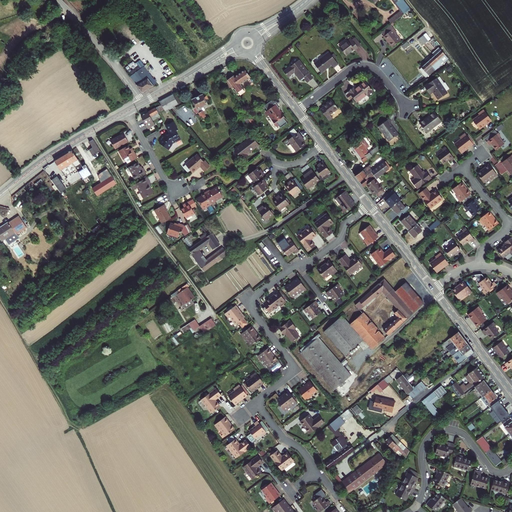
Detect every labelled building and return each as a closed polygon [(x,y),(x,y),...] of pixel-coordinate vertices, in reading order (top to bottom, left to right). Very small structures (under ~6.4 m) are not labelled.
[(392,0),(401,11),(394,17),(396,20),(410,9),(403,0),(373,0),(375,2),(378,0),(392,0)] [(391,24),(382,32),(385,36),(384,36),(393,47),(401,40),(396,34),(397,33),(394,29),(395,28),(393,26),(391,24)] [(353,37),(351,38),(358,46),(360,44),(355,38),(354,38),(353,37)] [(359,47),(358,46),(351,38),(340,47),(346,55),(354,49),(355,50),(359,47)] [(433,54),(435,57),(441,51),(439,48),(433,54)] [(442,50),(435,57),(441,64),(442,65),(446,61),(448,59),(442,50)] [(333,68),(338,64),(334,59),(332,55),(329,52),(314,64),(321,73),(331,65),(333,68)] [(435,57),(429,62),(435,70),(441,64),(435,57)] [(294,72),(301,80),(304,78),(307,82),(313,79),(299,60),(284,72),(288,77),(294,72)] [(422,68),(429,75),(435,70),(429,62),(422,68)] [(130,77),(143,93),(152,86),(157,82),(145,66),(130,77)] [(422,68),(420,70),(427,79),(430,77),(429,75),(422,68)] [(233,76),(227,80),(236,93),(237,92),(239,95),(243,92),(242,89),(243,88),(240,84),(250,77),(244,70),(234,77),(233,76)] [(439,77),(437,79),(446,91),(449,89),(444,83),(443,84),(439,77)] [(436,78),(424,87),(430,94),(433,92),(438,99),(447,93),(446,91),(437,79),(436,78)] [(355,89),(353,88),(345,94),(350,100),(353,98),(357,102),(367,94),(368,96),(374,92),(366,81),(355,89)] [(180,103),(175,93),(159,102),(161,105),(163,109),(165,111),(168,109),(180,103)] [(207,105),(205,100),(203,97),(202,94),(192,99),(196,107),(193,108),(195,114),(198,113),(203,123),(205,122),(203,117),(205,116),(201,108),(207,105)] [(272,100),(263,106),(267,111),(269,109),(268,108),(275,103),(272,100)] [(330,115),(338,108),(332,100),(323,106),(324,107),(321,110),(329,120),(332,118),(330,115)] [(276,104),(275,103),(268,108),(269,109),(267,111),(269,115),(272,120),(271,121),(276,127),(278,125),(280,128),(287,123),(284,120),(285,120),(281,114),(280,114),(278,111),(279,110),(276,104)] [(155,108),(140,116),(147,128),(154,125),(152,121),(160,117),(157,113),(155,108)] [(485,124),(486,125),(492,121),(484,110),(479,114),(480,116),(473,121),(480,129),(484,127),(483,126),(485,124)] [(441,121),(435,113),(420,123),(427,132),(441,121)] [(249,120),(247,118),(244,120),(251,130),(254,127),(253,127),(249,120)] [(391,122),(389,119),(379,127),(389,141),(398,135),(390,124),(391,122)] [(159,144),(168,151),(172,146),(171,145),(172,144),(175,142),(176,143),(180,140),(176,132),(178,130),(173,122),(165,126),(169,133),(165,136),(164,137),(163,136),(159,141),(161,142),(159,144)] [(488,140),(487,141),(489,145),(491,143),(496,150),(504,144),(499,137),(501,136),(498,133),(495,129),(486,137),(488,140)] [(246,154),(254,149),(251,145),(257,141),(250,130),(243,136),(247,140),(234,150),(242,160),(248,156),(246,154)] [(301,140),(302,138),(298,133),(287,141),(296,152),(305,145),(302,142),(301,140)] [(110,141),(115,149),(128,142),(123,134),(110,141)] [(462,153),(466,150),(465,149),(468,147),(468,148),(474,144),(467,136),(466,134),(461,138),(461,139),(455,144),(462,153)] [(360,159),(363,163),(380,150),(377,146),(369,152),(366,149),(369,147),(363,139),(352,147),(361,158),(360,159)] [(99,151),(92,140),(89,142),(92,148),(89,149),(93,155),(99,151)] [(257,141),(251,145),(254,149),(260,144),(257,141)] [(128,146),(119,151),(124,160),(125,159),(128,164),(138,158),(132,148),(130,149),(128,146)] [(443,151),(437,156),(443,164),(450,160),(451,161),(454,159),(446,147),(442,150),(443,151)] [(83,168),(72,151),(67,154),(78,171),(83,168)] [(62,157),(67,166),(69,165),(74,174),(78,171),(67,154),(62,157)] [(511,154),(502,162),(506,167),(507,167),(509,169),(508,170),(511,174),(511,173),(511,154)] [(185,165),(190,171),(205,162),(204,161),(203,162),(197,155),(194,157),(189,161),(190,161),(185,165)] [(65,167),(67,166),(62,157),(54,161),(66,179),(71,176),(65,167)] [(210,167),(205,162),(190,171),(192,173),(197,170),(196,169),(199,166),(204,172),(210,167)] [(322,162),(319,164),(320,166),(318,167),(315,169),(322,178),(329,172),(322,162)] [(367,181),(374,175),(376,178),(389,169),(385,164),(384,162),(373,171),(370,168),(371,166),(370,165),(355,176),(359,182),(365,178),(367,181)] [(500,162),(496,165),(502,174),(507,171),(500,162)] [(135,180),(146,174),(143,168),(141,170),(140,167),(137,163),(128,168),(135,180)] [(489,164),(484,168),(485,169),(482,171),(481,170),(477,173),(484,182),(491,178),(492,179),(497,174),(489,164)] [(424,173),(422,171),(417,165),(410,170),(415,177),(411,180),(417,188),(431,177),(427,171),(425,172),(424,173)] [(44,171),(49,177),(51,180),(58,190),(63,186),(50,167),(44,171)] [(90,173),(86,167),(83,168),(78,171),(82,178),(90,173)] [(260,173),(258,171),(256,168),(248,174),(254,182),(264,174),(262,171),(260,173)] [(306,177),(304,178),(300,181),(307,190),(319,181),(311,170),(305,175),(306,177)] [(364,188),(367,185),(375,179),(376,178),(374,175),(367,181),(361,185),(364,188)] [(147,178),(132,186),(134,190),(137,188),(144,199),(153,193),(149,186),(151,184),(147,178)] [(295,178),(292,180),(299,190),(302,187),(295,178)] [(267,188),(265,186),(263,184),(265,182),(263,179),(252,187),(258,195),(267,188)] [(383,189),(375,179),(367,185),(375,195),(377,194),(383,189)] [(289,184),(287,186),(285,188),(291,196),(299,190),(292,180),(291,180),(288,182),(289,184)] [(473,196),(467,188),(466,189),(464,186),(465,185),(462,182),(453,189),(458,195),(457,196),(461,201),(462,200),(464,202),(473,196)] [(204,193),(210,204),(215,202),(215,201),(222,197),(217,187),(210,191),(209,190),(204,193)] [(436,189),(432,193),(433,194),(431,195),(430,194),(426,188),(419,193),(430,208),(443,198),(436,189)] [(339,206),(342,210),(343,212),(354,204),(348,195),(348,194),(345,190),(335,198),(340,205),(339,206)] [(399,201),(400,200),(392,190),(383,199),(392,208),(399,201)] [(210,204),(204,193),(201,195),(201,196),(196,199),(202,209),(206,208),(209,213),(214,211),(210,204)] [(278,198),(276,199),(272,202),(279,211),(288,204),(280,193),(277,196),(278,198)] [(476,198),(465,206),(467,210),(468,208),(473,215),(481,209),(476,202),(478,201),(476,198)] [(191,208),(196,206),(193,200),(183,205),(184,208),(180,210),(185,219),(194,214),(191,208)] [(399,201),(392,208),(400,217),(409,209),(406,206),(405,207),(399,201)] [(162,223),(171,219),(166,210),(166,209),(164,205),(155,210),(162,223)] [(265,206),(263,207),(261,209),(259,207),(256,210),(264,220),(272,214),(265,206)] [(499,223),(495,218),(494,219),(492,217),(493,216),(490,211),(479,219),(483,224),(484,223),(489,230),(499,223)] [(327,227),(326,226),(328,225),(329,226),(333,223),(326,214),(314,223),(325,238),(332,233),(327,227)] [(406,229),(409,232),(417,224),(408,214),(401,221),(407,228),(406,229)] [(5,239),(7,243),(8,245),(19,238),(16,234),(26,227),(19,216),(8,223),(0,227),(0,239),(1,241),(5,239)] [(429,228),(432,231),(440,223),(437,220),(429,228)] [(178,225),(170,223),(167,234),(178,237),(180,231),(182,232),(184,236),(191,231),(187,224),(184,226),(184,225),(178,223),(178,225)] [(417,224),(409,232),(414,238),(423,230),(417,224)] [(378,237),(374,232),(372,232),(370,230),(372,229),(369,225),(359,232),(364,239),(363,239),(367,245),(378,237)] [(310,238),(311,239),(315,236),(309,227),(296,236),(308,251),(314,246),(310,240),(309,239),(310,238)] [(463,232),(457,237),(463,245),(470,240),(471,242),(474,239),(466,228),(462,230),(463,232)] [(201,257),(202,256),(198,250),(209,242),(213,248),(219,245),(211,233),(188,250),(203,271),(226,253),(222,248),(206,261),(204,262),(201,257)] [(505,242),(506,242),(507,244),(504,246),(499,249),(505,256),(510,252),(511,254),(511,238),(505,242)] [(298,250),(289,239),(286,241),(287,243),(281,248),(287,256),(293,251),(295,253),(298,250)] [(454,241),(444,249),(450,257),(457,252),(457,253),(461,250),(454,241)] [(379,266),(394,255),(389,248),(383,253),(382,254),(381,252),(382,251),(379,247),(370,254),(379,266)] [(443,266),(444,267),(449,263),(441,253),(436,257),(436,258),(430,263),(437,272),(441,269),(440,268),(443,266)] [(352,260),(350,261),(349,260),(345,254),(338,259),(349,274),(362,265),(355,256),(351,259),(352,260)] [(321,267),(320,266),(316,269),(324,278),(330,273),(332,275),(337,271),(329,260),(323,264),(324,265),(321,267)] [(482,291),(485,294),(496,285),(493,282),(491,284),(486,277),(485,278),(482,274),(478,274),(474,275),(479,282),(478,283),(483,290),(482,291)] [(305,288),(297,278),(288,284),(287,284),(283,287),(291,297),(297,292),(298,293),(303,290),(305,288)] [(355,305),(359,310),(381,290),(384,288),(385,290),(389,287),(383,280),(355,305)] [(464,281),(459,285),(459,286),(457,288),(456,287),(452,290),(459,299),(465,295),(466,295),(472,291),(464,281)] [(394,292),(392,290),(385,295),(396,308),(392,311),(396,316),(395,317),(396,319),(383,330),(387,335),(423,302),(405,282),(394,292)] [(186,283),(171,295),(173,297),(174,296),(181,307),(185,307),(193,303),(191,300),(194,298),(187,287),(188,286),(186,283)] [(339,287),(336,284),(325,292),(328,295),(330,294),(335,301),(343,294),(338,288),(339,287)] [(511,299),(511,293),(510,291),(511,290),(507,285),(497,293),(501,298),(502,297),(507,304),(511,299)] [(384,288),(381,290),(385,295),(392,290),(389,287),(385,290),(384,288)] [(270,298),(269,297),(265,300),(266,302),(268,304),(264,306),(262,308),(266,314),(272,309),(272,310),(279,305),(279,306),(285,301),(277,291),(272,295),(273,296),(270,298)] [(317,304),(314,300),(303,309),(306,312),(307,311),(312,318),(320,312),(315,305),(317,304)] [(235,305),(225,313),(228,317),(230,316),(235,324),(238,322),(242,328),(247,324),(243,318),(244,317),(241,313),(240,314),(238,311),(239,310),(235,305)] [(475,322),(475,323),(478,327),(487,320),(482,313),(483,312),(478,306),(468,314),(472,320),(473,319),(475,322)] [(372,349),(377,344),(384,338),(362,313),(350,324),(363,339),(372,349)] [(344,356),(363,339),(350,324),(349,324),(342,316),(323,332),(344,356)] [(200,325),(205,333),(217,325),(213,318),(200,325)] [(195,320),(181,329),(183,332),(191,327),(195,333),(201,329),(195,320)] [(295,328),(289,320),(278,328),(282,334),(284,333),(292,343),(299,337),(293,329),(295,328)] [(493,323),(482,331),(484,334),(487,333),(491,339),(499,333),(495,327),(496,326),(493,323)] [(260,338),(257,334),(256,335),(254,333),(255,331),(251,327),(241,334),(245,340),(247,340),(251,345),(260,338)] [(461,336),(457,332),(440,345),(443,350),(449,345),(461,336)] [(455,346),(464,340),(461,336),(449,345),(449,346),(446,348),(448,351),(451,349),(455,346)] [(318,337),(300,353),(333,391),(351,375),(318,337)] [(454,352),(454,353),(467,343),(464,340),(455,346),(457,348),(453,351),(451,349),(448,351),(451,354),(454,352)] [(502,341),(493,348),(496,352),(497,352),(502,358),(510,352),(504,346),(505,345),(502,341)] [(459,364),(473,352),(467,343),(454,353),(452,355),(459,364)] [(276,359),(273,355),(272,356),(270,354),(271,353),(267,348),(257,355),(261,361),(262,360),(267,366),(276,359)] [(459,386),(463,392),(484,376),(477,367),(468,373),(468,374),(465,377),(469,382),(465,385),(463,383),(459,386)] [(251,392),(255,389),(254,388),(257,386),(258,387),(263,383),(255,372),(250,376),(251,377),(244,383),(251,392)] [(392,379),(388,375),(383,379),(387,384),(392,379)] [(412,386),(402,375),(395,379),(407,394),(408,393),(412,398),(417,393),(412,386)] [(377,384),(382,390),(385,388),(388,385),(387,384),(383,379),(377,384)] [(304,386),(297,390),(304,399),(306,398),(307,399),(311,395),(311,394),(316,390),(309,380),(303,385),(304,386)] [(483,380),(474,386),(482,397),(491,390),(483,380)] [(412,386),(417,393),(425,387),(421,381),(414,386),(413,385),(412,386)] [(459,386),(455,382),(450,386),(459,397),(464,393),(463,392),(459,386)] [(234,404),(238,401),(238,400),(240,398),(241,399),(247,395),(239,385),(233,389),(234,390),(227,395),(234,404)] [(441,385),(421,401),(435,417),(439,414),(435,409),(436,408),(431,403),(438,397),(438,398),(446,392),(441,385)] [(215,401),(214,400),(215,399),(221,394),(215,388),(201,399),(211,412),(220,405),(216,401),(215,401)] [(496,398),(491,390),(482,397),(480,398),(486,406),(487,405),(489,407),(490,407),(496,402),(494,399),(496,398)] [(281,397),(280,397),(277,397),(279,404),(278,405),(283,411),(291,405),(293,406),(295,404),(295,403),(296,402),(287,391),(283,394),(284,395),(281,397)] [(369,400),(367,409),(380,412),(381,408),(386,409),(386,410),(391,412),(394,401),(375,396),(374,401),(369,400)] [(496,402),(490,407),(501,422),(509,416),(501,405),(503,404),(500,399),(496,402)] [(356,405),(352,409),(356,414),(360,410),(356,405)] [(339,416),(344,422),(353,415),(348,408),(339,416)] [(310,419),(311,418),(308,414),(299,421),(309,433),(324,421),(319,415),(312,420),(311,421),(310,419)] [(219,430),(220,429),(225,435),(234,428),(231,424),(230,425),(228,422),(229,422),(225,416),(214,424),(219,430)] [(344,422),(339,416),(330,424),(335,430),(336,429),(344,422)] [(502,424),(510,434),(511,432),(511,420),(510,418),(502,424)] [(262,420),(259,423),(265,431),(268,429),(262,420)] [(254,423),(255,425),(248,430),(250,433),(246,436),(251,443),(256,439),(255,438),(261,433),(262,434),(266,432),(265,431),(259,423),(257,421),(254,423)] [(330,424),(327,425),(337,437),(340,435),(336,429),(335,430),(330,424)] [(232,434),(226,439),(229,443),(235,438),(232,434)] [(384,441),(395,451),(398,449),(401,453),(405,457),(409,451),(391,434),(384,441)] [(340,435),(337,437),(330,443),(336,451),(337,450),(338,452),(324,462),(328,468),(353,449),(350,444),(347,446),(346,447),(344,445),(346,444),(346,442),(341,435),(340,435)] [(491,449),(482,436),(476,441),(485,453),(491,449)] [(237,443),(238,442),(235,438),(229,443),(226,445),(236,457),(250,446),(245,439),(239,444),(238,445),(237,443)] [(451,454),(454,445),(446,442),(445,445),(438,443),(435,454),(446,457),(447,453),(451,454)] [(501,462),(491,449),(485,453),(495,466),(501,462)] [(287,452),(283,455),(284,456),(282,457),(281,456),(277,450),(270,455),(281,470),(294,461),(287,452)] [(379,453),(340,483),(347,493),(386,463),(379,453)] [(261,472),(258,468),(257,469),(255,467),(256,466),(262,462),(257,455),(243,466),(252,479),(261,472)] [(453,466),(469,470),(471,461),(463,458),(463,457),(456,455),(453,466)] [(449,474),(437,468),(435,472),(437,473),(432,481),(442,486),(449,474)] [(408,473),(407,473),(402,483),(414,489),(416,486),(414,485),(417,478),(416,477),(418,474),(410,470),(408,473)] [(481,472),(474,470),(470,484),(485,489),(488,478),(480,475),(481,472)] [(493,479),(490,489),(506,494),(509,482),(502,480),(502,482),(493,479)] [(272,487),(273,486),(270,481),(260,489),(266,496),(265,497),(270,503),(280,495),(276,489),(275,490),(272,487)] [(412,493),(414,489),(402,483),(396,495),(406,500),(410,492),(412,493)] [(317,510),(318,511),(320,511),(330,504),(328,501),(326,502),(322,498),(326,496),(322,490),(314,495),(316,499),(313,502),(318,509),(317,510)] [(445,499),(437,493),(431,500),(430,499),(426,504),(435,511),(445,499)] [(457,511),(470,511),(472,511),(469,507),(467,508),(460,498),(452,504),(457,511)] [(290,506),(289,507),(288,508),(286,506),(287,505),(283,499),(273,507),(274,509),(276,511),(277,511),(278,511),(290,511),(293,510),(290,506)]
